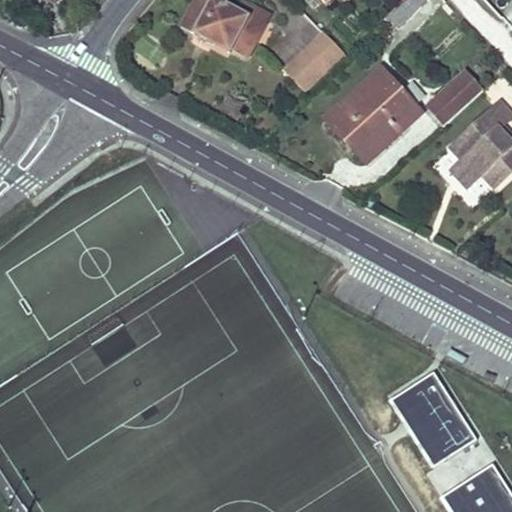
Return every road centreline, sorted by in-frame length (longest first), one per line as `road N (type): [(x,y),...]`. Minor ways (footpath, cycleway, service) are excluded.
road 1 (tertiary): [(76,87),(511,326)]
road 2 (residential): [(0,186),(76,87)]
